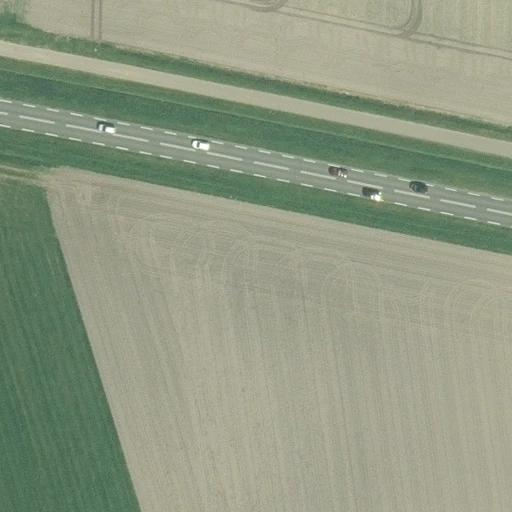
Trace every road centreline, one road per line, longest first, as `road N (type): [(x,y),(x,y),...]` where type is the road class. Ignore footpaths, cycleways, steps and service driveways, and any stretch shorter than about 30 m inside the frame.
road 1 (unclassified): [(0,50),(511,151)]
road 2 (primary): [(511,214),(0,113)]
